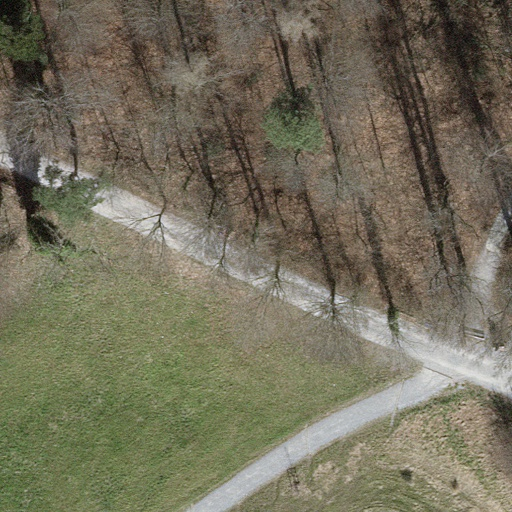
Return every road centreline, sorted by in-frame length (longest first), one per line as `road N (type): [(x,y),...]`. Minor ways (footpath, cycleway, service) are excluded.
road 1 (track): [(0,146),(511,380)]
road 2 (track): [(208,511),(317,440),(432,380),(453,357)]
road 3 (track): [(511,212),(453,357)]
